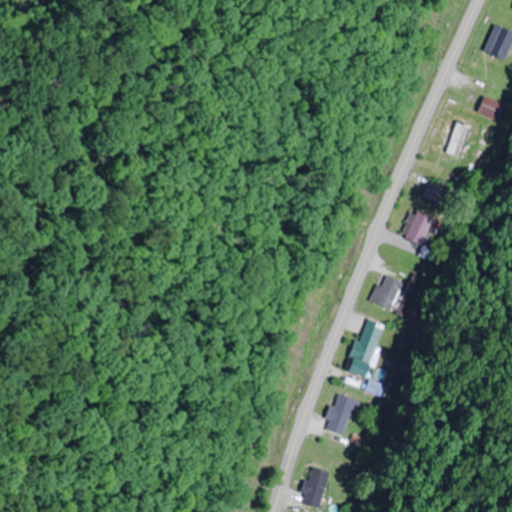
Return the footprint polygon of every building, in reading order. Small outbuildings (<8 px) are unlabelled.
[(510,28),(491,28),(491,57),(510,57),(510,28)] [(479,113),(494,121),(502,106),(487,98),(479,113)] [(475,128),(458,121),(446,152),(463,159),(475,128)] [(403,236),(421,244),(432,218),(414,210),(403,236)] [(374,301),(396,310),(407,283),(385,274),(374,301)] [(348,370),(366,377),(387,326),(370,318),(348,370)] [(329,429),(347,434),(356,398),(339,394),(329,429)] [(304,503),(324,508),(332,472),(313,467),(304,503)]
